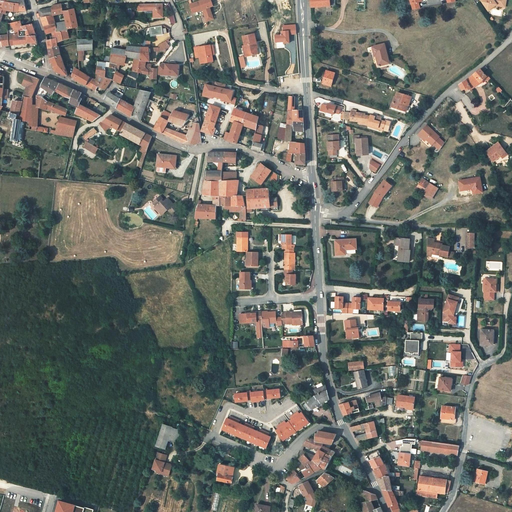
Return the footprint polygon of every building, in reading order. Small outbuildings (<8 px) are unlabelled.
[(19,4),(19,11),(26,11),(23,0),(18,0),(18,4),(19,4)] [(210,0),(203,0),(190,5),(193,13),(203,10),(207,21),(213,19),(209,7),(213,6),(210,0)] [(420,0),(409,0),(412,10),(419,9),(418,3),(421,2),(420,0)] [(480,0),(488,10),(496,5),(501,5),(501,0),(480,0)] [(14,4),(9,2),(5,2),(3,9),(5,10),(14,12),(14,4)] [(63,12),(70,8),(69,2),(55,5),(53,6),(52,8),(45,9),(39,11),(42,19),(51,17),(51,15),(53,15),(64,13),(63,12)] [(162,3),(138,4),(138,11),(153,10),(153,17),(162,17),(162,3)] [(70,8),(63,12),(64,13),(66,22),(68,30),(73,28),(79,27),(76,14),(75,7),(73,7),(70,8)] [(44,26),(55,24),(53,15),(51,15),(51,17),(42,19),(43,22),(44,26)] [(20,22),(10,24),(13,30),(19,32),(23,31),(21,26),(20,22)] [(68,31),(68,30),(66,22),(55,24),(44,26),(47,34),(48,34),(54,32),(57,31),(57,33),(68,31)] [(19,37),(27,37),(36,36),(34,30),(32,24),(21,26),(23,31),(19,32),(19,37)] [(275,42),(284,42),(284,43),(289,43),(288,34),(295,34),(295,25),(283,26),(283,31),(281,32),(281,35),(275,35),(275,42)] [(151,36),(163,34),(162,26),(150,27),(151,36)] [(23,44),(27,44),(27,37),(19,37),(19,32),(13,30),(7,30),(8,35),(8,37),(9,46),(14,45),(19,44),(23,44)] [(48,49),(58,46),(57,42),(60,41),(70,38),(68,31),(57,33),(57,31),(54,32),(56,39),(47,41),(48,49)] [(243,37),(245,46),(248,57),(258,54),(255,43),(257,43),(255,34),(243,37)] [(1,37),(0,36),(0,46),(1,46),(2,46),(4,46),(9,46),(8,37),(8,35),(1,36),(1,37)] [(78,39),(78,50),(83,50),(93,50),(93,40),(78,39)] [(157,46),(150,46),(150,52),(160,51),(161,50),(164,47),(169,43),(166,39),(164,41),(165,43),(162,45),(159,49),(157,48),(157,46)] [(162,45),(165,43),(164,41),(163,41),(159,43),(158,44),(158,45),(157,46),(157,48),(159,49),(162,45)] [(384,44),(372,47),(377,66),(389,63),(384,44)] [(200,63),(213,61),(212,54),(210,45),(194,48),(195,58),(199,57),(200,63)] [(49,54),(50,58),(61,55),(58,46),(48,49),(49,54)] [(126,50),(112,48),(110,62),(110,67),(117,68),(119,69),(120,62),(125,63),(127,56),(133,58),(139,61),(141,47),(137,47),(127,46),(126,50)] [(138,72),(141,72),(144,73),(151,73),(151,77),(156,77),(157,72),(157,67),(151,68),(150,63),(146,63),(146,60),(149,60),(149,54),(150,54),(150,52),(150,46),(141,47),(139,61),(138,72)] [(110,62),(112,48),(105,48),(104,51),(104,62),(107,62),(110,62)] [(68,76),(61,55),(50,58),(51,63),(53,63),(53,64),(54,67),(56,71),(57,72),(68,76)] [(98,74),(105,77),(107,62),(104,62),(98,61),(97,61),(96,74),(98,74)] [(111,79),(114,80),(116,71),(117,68),(110,67),(110,62),(107,62),(105,77),(111,79)] [(165,63),(161,62),(157,67),(157,72),(165,72),(165,74),(170,74),(170,73),(173,74),(178,75),(179,64),(165,63)] [(79,70),(74,68),(71,78),(77,80),(87,85),(90,78),(79,70)] [(477,71),(473,75),(480,82),(481,83),(486,78),(488,80),(490,78),(488,75),(487,76),(480,69),(477,71)] [(325,71),(324,71),(322,78),(324,78),(322,84),(332,86),(335,72),(326,70),(325,71)] [(114,80),(117,82),(121,83),(124,75),(116,71),(114,80)] [(25,96),(32,98),(40,79),(28,74),(22,85),(28,87),(24,96),(25,96)] [(95,80),(90,78),(87,85),(92,89),(95,91),(98,86),(105,89),(111,79),(105,77),(98,74),(95,80)] [(471,89),(480,82),(473,75),(472,76),(466,80),(459,85),(462,91),(465,89),(466,91),(470,88),(471,89)] [(56,92),(59,83),(46,78),(44,80),(37,96),(43,98),(48,92),(53,97),(56,92)] [(226,84),(216,82),(214,87),(206,84),(203,94),(210,96),(224,99),(231,101),(233,91),(225,89),(226,84)] [(59,83),(56,92),(65,98),(66,97),(71,99),(74,90),(59,83)] [(145,109),(151,91),(140,89),(138,98),(136,103),(136,104),(145,109)] [(77,108),(75,113),(81,116),(86,107),(79,104),(81,98),(83,99),(85,95),(80,92),(74,90),(71,99),(70,102),(78,106),(77,108)] [(116,107),(118,108),(120,103),(121,99),(109,92),(108,93),(105,99),(116,107)] [(394,95),(392,101),(395,102),(394,107),(404,110),(406,104),(408,105),(410,97),(397,92),(396,96),(394,95)] [(21,115),(20,115),(18,114),(17,120),(21,121),(30,123),(31,118),(32,118),(32,107),(32,98),(25,96),(22,115),(21,115)] [(67,110),(48,103),(43,98),(37,96),(37,107),(38,107),(50,112),(50,110),(62,114),(66,115),(67,110)] [(294,120),(294,122),(303,122),(303,120),(303,111),(295,111),(295,97),(289,97),(288,120),(294,120)] [(127,114),(132,117),(135,107),(121,99),(120,103),(118,108),(120,110),(127,114)] [(14,101),(11,112),(18,114),(20,115),(22,102),(14,101)] [(328,105),(323,104),(321,111),(326,113),(326,112),(334,114),(335,113),(339,114),(341,107),(328,103),(328,105)] [(136,104),(135,107),(132,117),(137,119),(141,121),(145,109),(136,104)] [(211,134),(217,117),(219,110),(220,109),(210,105),(201,131),(204,132),(211,134)] [(86,107),(81,116),(94,121),(98,118),(101,115),(86,107)] [(183,143),(184,143),(186,135),(166,127),(169,121),(184,126),(189,114),(174,109),(172,113),(163,110),(160,119),(155,129),(166,134),(183,143)] [(230,133),(225,131),(223,138),(237,143),(238,139),(243,126),(256,130),(257,124),(258,117),(234,109),(232,114),(229,121),(234,122),(230,133)] [(352,112),(344,112),(344,118),(351,119),(351,121),(359,122),(359,123),(367,124),(370,115),(365,114),(365,113),(352,111),(352,112)] [(24,130),(20,128),(21,121),(17,120),(18,114),(11,112),(10,118),(14,119),(11,141),(18,142),(18,141),(21,142),(24,130)] [(370,114),(370,115),(367,124),(368,125),(368,126),(377,129),(378,125),(383,127),(385,120),(382,119),(381,121),(373,119),(374,115),(370,114)] [(122,131),(126,123),(111,115),(101,123),(106,130),(112,126),(122,131)] [(65,136),(73,137),(76,121),(61,117),(56,131),(51,130),(50,133),(65,136)] [(191,131),(200,132),(199,127),(198,118),(195,118),(194,120),(191,128),(192,129),(191,131)] [(378,125),(377,129),(382,131),(388,132),(392,121),(385,119),(385,120),(383,127),(378,125)] [(294,120),(288,120),(287,120),(287,129),(286,141),(291,142),(292,128),(294,128),(294,131),(304,131),(303,122),(294,122),(294,120)] [(21,121),(20,128),(24,130),(29,130),(30,123),(21,121)] [(29,130),(43,132),(44,126),(38,125),(30,123),(29,130)] [(152,136),(147,134),(142,131),(126,123),(122,131),(121,134),(143,146),(140,150),(144,152),(146,154),(147,150),(151,138),(152,136)] [(427,126),(418,136),(421,139),(423,137),(427,141),(432,145),(433,144),(439,138),(440,137),(427,126)] [(97,131),(94,127),(80,138),(85,141),(97,131)] [(189,128),(186,135),(184,143),(185,144),(195,145),(201,143),(200,132),(191,131),(192,129),(191,128),(189,128)] [(255,133),(253,142),(252,148),(261,151),(261,147),(259,146),(261,135),(255,133)] [(338,135),(326,136),(328,155),(329,156),(330,156),(330,158),(336,158),(337,156),(336,150),(339,150),(338,135)] [(359,136),(356,136),(357,143),(357,156),(367,155),(366,148),(368,148),(368,140),(367,140),(360,140),(359,138),(359,136)] [(445,143),(439,138),(433,144),(439,150),(445,143)] [(99,149),(86,141),(84,147),(95,154),(99,149)] [(296,142),(288,141),(288,150),(286,150),(286,153),(287,153),(292,154),(296,154),(296,142)] [(305,143),(296,142),(296,154),(305,154),(305,148),(305,143)] [(499,143),(487,152),(493,160),(500,154),(501,156),(503,158),(508,154),(499,143)] [(219,161),(223,162),(224,152),(208,152),(207,161),(219,161)] [(231,162),(236,162),(236,153),(224,152),(223,162),(231,162)] [(176,167),(177,156),(159,154),(158,167),(159,167),(167,168),(168,167),(176,167)] [(296,154),(295,164),(305,165),(305,154),(296,154)] [(371,160),(370,164),(377,169),(379,166),(371,160)] [(261,163),(251,177),(261,184),(270,170),(261,163)] [(377,169),(370,164),(369,168),(375,172),(377,169)] [(222,171),(218,171),(206,171),(205,180),(208,181),(220,181),(221,181),(222,172),(222,171)] [(236,172),(222,172),(221,181),(227,181),(236,180),(236,172)] [(473,188),(474,194),(483,192),(480,177),(480,176),(459,180),(461,190),(473,188)] [(343,178),(335,178),(335,182),(331,182),(332,191),(341,190),(341,181),(343,181),(343,178)] [(430,199),(437,188),(422,178),(417,186),(424,191),(422,194),(430,199)] [(208,181),(205,180),(204,194),(213,195),(214,195),(219,195),(220,195),(220,181),(208,181)] [(235,196),(236,180),(227,181),(221,181),(220,181),(220,195),(219,195),(219,205),(219,206),(225,206),(232,206),(232,196),(235,196)] [(375,193),(370,203),(376,207),(382,198),(383,198),(391,187),(384,181),(375,193)] [(461,190),(459,190),(460,196),(474,194),(473,188),(461,190)] [(246,195),(243,195),(245,207),(247,206),(247,209),(245,209),(246,213),(252,213),(252,209),(277,207),(276,198),(269,198),(269,189),(246,190),(246,195)] [(232,206),(235,206),(245,207),(243,195),(235,196),(232,196),(232,206)] [(157,205),(161,210),(159,211),(163,215),(168,210),(172,215),(179,208),(175,203),(173,205),(167,198),(164,202),(162,200),(163,199),(160,196),(154,202),(157,205)] [(216,219),(216,205),(214,205),(198,204),(197,208),(195,218),(197,218),(216,219)] [(235,210),(235,212),(240,212),(240,219),(246,219),(246,213),(245,209),(245,207),(235,206),(235,210)] [(247,252),(247,233),(237,232),(237,252),(247,252)] [(474,234),(466,234),(465,249),(473,250),(474,234)] [(281,244),(282,244),(282,249),(284,249),(291,249),(291,235),(278,235),(278,239),(280,239),(281,244)] [(345,253),(344,249),(355,248),(355,238),(334,240),(335,254),(345,253)] [(408,262),(409,250),(408,250),(409,239),(394,238),(394,245),(401,246),(401,249),(398,249),(397,261),(408,262)] [(429,256),(430,253),(430,251),(439,253),(439,255),(447,257),(448,251),(449,246),(441,245),(442,244),(436,242),(436,239),(429,238),(428,241),(425,255),(429,256)] [(291,249),(284,249),(284,270),(292,270),(294,270),(294,252),(293,252),(293,249),(291,249)] [(257,266),(257,252),(249,252),(247,252),(247,260),(247,267),(257,266)] [(296,274),(292,274),(292,270),(284,270),(284,280),(287,280),(286,284),(296,284),(296,274)] [(242,288),(251,288),(251,272),(248,272),(242,272),(242,288)] [(485,299),(494,299),(493,290),(497,290),(497,284),(495,284),(495,278),(482,278),(483,290),(485,290),(485,299)] [(343,296),(335,295),(335,307),(343,307),(342,312),(347,312),(348,302),(343,302),(343,296)] [(460,297),(450,295),(444,312),(444,320),(449,320),(449,322),(456,323),(456,316),(454,316),(454,314),(460,297)] [(352,302),(348,302),(347,312),(352,313),(353,308),(360,308),(360,296),(353,296),(352,302)] [(383,297),(367,297),(367,308),(383,309),(383,297)] [(432,299),(419,298),(418,307),(417,307),(416,319),(423,319),(425,318),(426,312),(425,311),(425,310),(426,309),(426,308),(429,308),(432,306),(432,299)] [(400,301),(388,300),(388,309),(400,310),(400,301)] [(282,323),(282,316),(276,316),(276,311),(268,311),(267,310),(261,311),(262,320),(262,327),(269,326),(269,322),(276,322),(277,324),(282,324),(282,323)] [(262,320),(261,311),(256,311),(256,313),(251,313),(240,314),(240,323),(257,322),(257,321),(262,320)] [(304,322),(303,313),(294,313),(294,311),(286,311),(287,322),(296,322),(299,323),(304,322)] [(348,328),(348,330),(346,332),(349,335),(350,337),(359,336),(358,331),(358,326),(356,326),(355,319),(345,320),(346,329),(348,328)] [(491,330),(480,329),(480,343),(494,344),(494,339),(491,339),(491,330)] [(423,332),(411,331),(410,339),(407,338),(406,351),(410,351),(410,352),(414,352),(414,351),(418,351),(419,345),(415,345),(415,339),(422,339),(423,332)] [(315,346),(314,335),(305,335),(306,347),(315,346)] [(460,345),(450,344),(449,352),(451,352),(451,367),(462,367),(463,362),(461,362),(461,352),(460,352),(460,345)] [(363,368),(364,368),(363,361),(348,363),(349,370),(363,368)] [(388,366),(389,376),(396,375),(396,366),(388,366)] [(367,386),(363,369),(354,371),(358,388),(367,386)] [(471,377),(463,376),(461,384),(469,385),(471,377)] [(452,378),(440,377),(438,388),(450,390),(452,378)] [(303,405),(308,412),(321,403),(329,399),(325,385),(314,390),(317,395),(314,396),(303,405)] [(264,390),(264,391),(264,398),(268,398),(268,399),(281,397),(280,389),(267,391),(267,389),(264,390)] [(247,393),(235,394),(236,402),(248,401),(248,400),(252,399),(251,393),(251,391),(247,392),(247,393)] [(264,391),(251,393),(252,399),(252,402),(256,402),(256,401),(265,400),(264,398),(264,391)] [(375,400),(377,407),(387,405),(387,403),(387,397),(382,398),(380,393),(367,397),(368,402),(375,400)] [(398,395),(397,406),(406,407),(407,406),(413,406),(415,397),(398,395)] [(343,413),(344,416),(360,412),(356,400),(339,404),(343,413)] [(441,423),(454,424),(455,407),(443,406),(441,423)] [(296,413),(294,415),(303,427),(309,422),(302,412),(300,414),(298,412),(296,413)] [(292,420),(289,422),(296,432),(303,427),(294,415),(292,417),(290,418),(292,420)] [(227,418),(222,429),(229,432),(235,419),(233,418),(231,417),(230,419),(227,418)] [(238,420),(235,419),(229,432),(237,436),(242,425),(239,423),(240,421),(238,420)] [(366,428),(368,434),(369,439),(377,437),(375,426),(375,421),(350,427),(352,432),(366,428)] [(283,423),(281,425),(290,436),(296,432),(289,422),(287,424),(285,422),(283,423)] [(165,449),(168,439),(176,442),(180,430),(172,427),(162,423),(155,446),(165,449)] [(245,426),(242,425),(237,436),(244,439),(250,425),(248,424),(246,423),(245,426)] [(252,426),(250,425),(244,439),(251,442),(256,431),(253,430),(254,427),(252,426)] [(279,429),(276,431),(284,441),(290,436),(281,425),(279,426),(277,427),(279,429)] [(259,432),(256,431),(251,442),(259,445),(265,432),(262,431),(260,430),(259,432)] [(267,433),(265,432),(259,445),(266,448),(271,437),(268,436),(269,434),(267,433)] [(324,433),(319,432),(318,434),(316,434),(315,440),(316,441),(316,445),(321,448),(324,440),(330,443),(336,435),(324,433)] [(319,450),(316,455),(315,459),(316,461),(318,463),(320,465),(326,453),(320,450),(321,448),(316,445),(316,441),(315,440),(309,438),(307,441),(305,444),(319,450)] [(400,452),(411,454),(412,444),(416,444),(417,439),(404,439),(402,439),(403,446),(401,446),(400,452)] [(324,440),(321,448),(320,450),(326,453),(329,454),(332,450),(327,447),(330,443),(324,440)] [(457,455),(459,445),(422,440),(421,450),(457,455)] [(322,467),(326,470),(328,465),(330,466),(340,446),(337,445),(333,450),(332,450),(329,454),(326,453),(320,465),(322,467)] [(306,455),(308,453),(303,450),(302,451),(301,451),(301,450),(300,452),(300,454),(300,456),(300,457),(303,462),(299,464),(302,470),(306,467),(309,464),(312,461),(306,455)] [(374,469),(386,464),(385,462),(380,450),(367,456),(374,469)] [(164,463),(166,455),(157,452),(152,469),(161,472),(160,474),(168,476),(171,467),(164,465),(164,463)] [(411,454),(400,452),(398,466),(409,468),(411,454)] [(312,461),(315,459),(316,455),(308,453),(306,455),(312,461)] [(318,470),(322,467),(320,465),(318,463),(316,461),(315,459),(312,461),(309,464),(314,472),(318,470)] [(309,475),(314,472),(309,464),(306,467),(302,470),(301,471),(305,478),(309,475)] [(389,477),(388,474),(386,464),(374,469),(379,479),(386,477),(389,477)] [(232,483),(235,467),(219,465),(217,475),(219,475),(218,480),(232,483)] [(480,468),(480,470),(478,469),(475,482),(485,484),(486,480),(485,479),(488,471),(483,470),(483,469),(480,468)] [(289,481),(297,474),(293,469),(286,480),(289,481)] [(421,472),(420,476),(447,480),(447,476),(421,472)] [(300,481),(302,480),(297,474),(289,481),(293,484),(300,481)] [(317,480),(320,483),(325,488),(335,479),(328,474),(325,474),(317,480)] [(451,481),(447,480),(420,476),(418,490),(416,489),(416,494),(415,496),(437,498),(438,492),(445,493),(445,491),(448,492),(451,481)] [(386,477),(379,479),(382,490),(392,490),(393,490),(400,490),(400,486),(392,485),(390,479),(389,477),(386,477)] [(307,495),(310,500),(309,505),(315,507),(317,500),(311,488),(308,481),(296,487),(298,489),(301,488),(305,496),(306,495),(307,495)] [(389,507),(390,507),(397,504),(398,504),(392,490),(382,490),(389,507)] [(376,510),(372,501),(378,499),(376,494),(368,491),(367,502),(365,502),(363,503),(365,511),(373,511),(375,511),(383,511),(381,508),(376,510)] [(93,511),(94,510),(90,509),(89,511),(84,510),(85,507),(62,501),(61,506),(58,506),(56,511),(93,511)]
